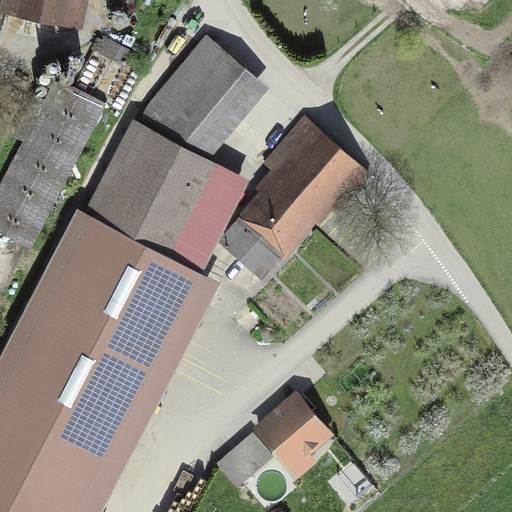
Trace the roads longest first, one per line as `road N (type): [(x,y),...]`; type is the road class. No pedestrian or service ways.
road 1 (unclassified): [(511,360),(432,240),(357,147),(256,47),(230,0)]
road 2 (track): [(308,101),(419,0)]
